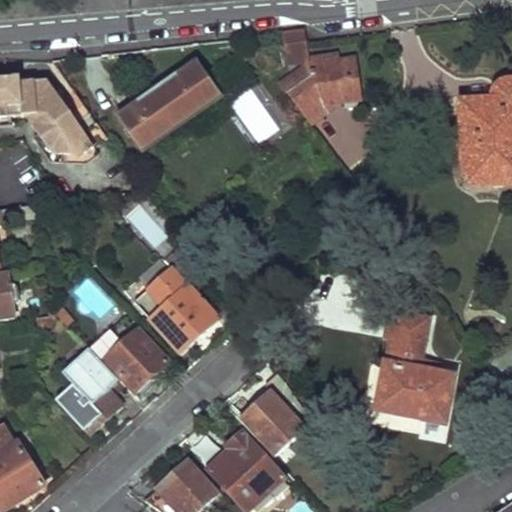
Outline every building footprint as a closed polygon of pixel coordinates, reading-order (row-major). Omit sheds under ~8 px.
[(305,32),(282,35),(286,65),(309,62),(305,32)] [(233,59),(230,54),(208,70),(212,74),(233,59)] [(116,117),(139,150),(219,92),(195,59),(176,74),(173,70),(135,99),(137,102),(116,117)] [(311,75),(284,96),(306,125),(338,103),(356,101),(352,63),(329,66),(329,60),(309,62),(310,72),(311,75)] [(286,65),(288,75),(310,72),(309,62),(286,65)] [(0,119),(12,118),(30,117),(31,127),(51,154),(82,156),(107,139),(95,123),(83,132),(77,123),(89,115),(82,105),(76,109),(69,99),(62,103),(46,81),(19,84),(19,79),(0,80),(0,119)] [(486,112),(464,113),(467,166),(471,177),(480,185),(511,183),(511,85),(509,86),(498,99),(499,105),(486,105),(486,112)] [(12,118),(0,119),(0,127),(13,126),(12,118)] [(143,189),(118,193),(145,231),(164,218),(143,189)] [(0,212),(0,227),(4,227),(3,220),(12,223),(36,220),(35,207),(0,212)] [(3,273),(0,273),(0,320),(11,318),(9,305),(13,305),(14,304),(16,303),(13,287),(10,286),(6,287),(3,273)] [(87,278),(72,294),(99,320),(114,305),(87,278)] [(179,279),(141,313),(184,359),(221,324),(179,279)] [(58,307),(35,310),(36,319),(55,316),(56,315),(58,307)] [(394,338),(380,407),(444,421),(453,379),(432,374),(435,363),(423,360),(430,320),(394,312),(389,337),(394,338)] [(138,332),(105,362),(135,394),(167,363),(138,332)] [(75,336),(63,347),(83,370),(69,384),(78,393),(65,406),(90,435),(122,407),(100,383),(110,374),(75,336)] [(226,402),(223,404),(272,457),(311,422),(276,374),(265,387),(272,395),(244,419),(227,400),(226,402)] [(2,428),(0,429),(0,511),(4,511),(44,489),(36,474),(41,471),(23,442),(14,447),(2,428)] [(242,435),(205,470),(243,511),(251,511),(285,481),(242,435)] [(187,466),(145,503),(157,511),(198,511),(219,493),(177,446),(177,447),(173,450),(187,466)] [(314,511),(303,497),(289,507),(292,511),(314,511)]
